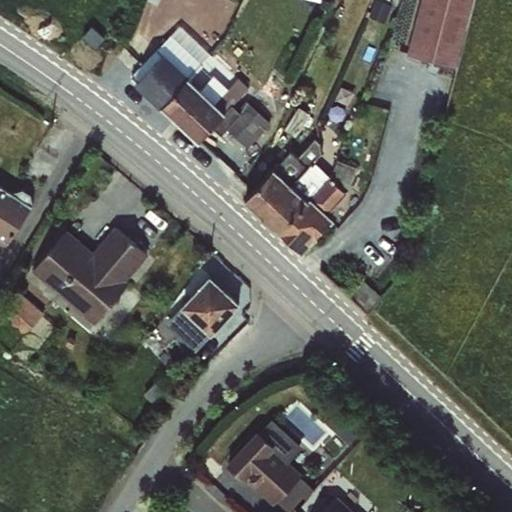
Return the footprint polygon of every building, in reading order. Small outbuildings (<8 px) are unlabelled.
[(424,0),(412,53),(463,65),(478,0),(424,0)] [(183,21),(134,74),(208,142),(257,89),(183,21)] [(253,101),(231,125),(253,146),(276,122),(253,101)] [(294,151),(251,198),(307,250),(357,194),(318,158),(311,166),(294,151)] [(0,181),(0,244),(8,250),(37,204),(0,181)] [(37,271),(104,319),(155,249),(118,223),(100,248),(69,226),(37,271)] [(200,350),(247,302),(217,272),(170,321),(200,350)] [(35,283),(4,313),(24,333),(55,303),(35,283)] [(0,333),(15,345),(24,334),(5,318),(0,324),(0,333)] [(248,439),(226,464),(271,505),(277,500),(287,510),(308,485),(289,461),(301,446),(271,419),(248,439)] [(351,511),(335,495),(319,511),(351,511)]
